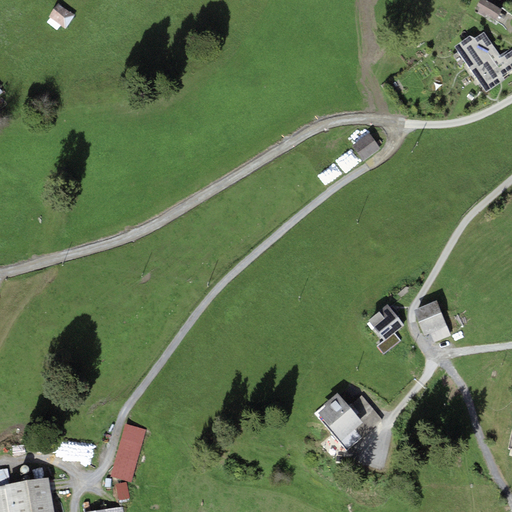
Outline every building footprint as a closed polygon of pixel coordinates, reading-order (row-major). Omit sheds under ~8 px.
[(495,25),(503,12),(483,0),(476,10),(480,12),(478,15),(495,25)] [(75,17),(58,5),(48,19),(65,31),(75,17)] [(470,40),(454,50),(485,96),(505,82),(503,79),(511,72),(511,52),(501,60),(484,35),(475,42),(470,40)] [(369,135),(352,148),(363,163),(380,150),(369,135)] [(450,338),(436,304),(415,313),(425,339),(430,337),(434,345),(450,338)] [(387,308),(367,325),(385,345),(405,328),(387,308)] [(362,428),(338,399),(324,410),(327,413),(318,420),(340,447),(362,428)] [(146,432),(125,426),(111,479),(132,485),(146,432)] [(52,511),(48,482),(0,489),(0,511),(52,511)]
